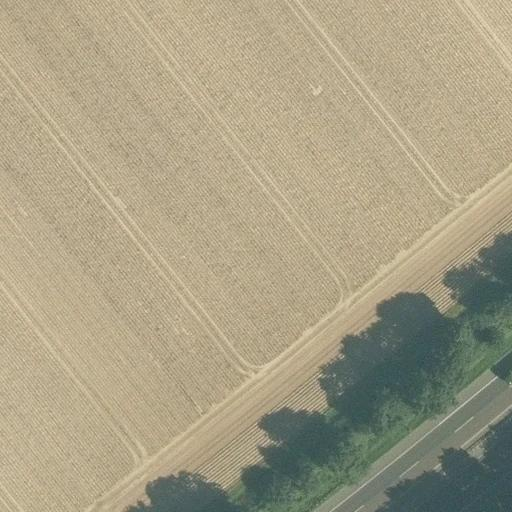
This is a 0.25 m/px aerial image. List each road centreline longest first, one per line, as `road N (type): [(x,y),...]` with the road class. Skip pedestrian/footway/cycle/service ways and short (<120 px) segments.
road 1 (track): [(224,511),(511,272)]
road 2 (motorway): [(511,390),(360,511)]
